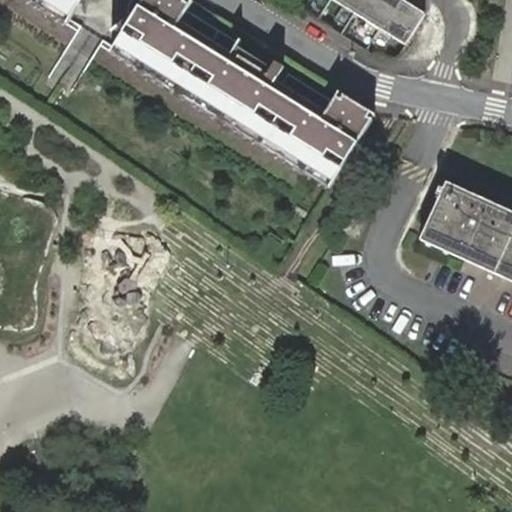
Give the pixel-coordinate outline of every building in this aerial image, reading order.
[(97,0),(29,0),(78,30),(97,0)] [(204,8),(190,0),(158,0),(122,58),(331,190),(375,118),(339,96),(334,105),(292,79),(294,76),(285,71),(283,74),(248,53),(250,49),(198,17),(204,8)] [(329,0),(405,47),(425,15),(400,0),(329,0)] [(51,81),(68,92),(100,38),(82,28),(51,81)] [(441,198),(421,241),(435,248),(511,282),(511,213),(447,184),(444,191),(440,188),(437,196),(441,198)] [(340,231),(358,239),(366,221),(348,213),(340,231)]
